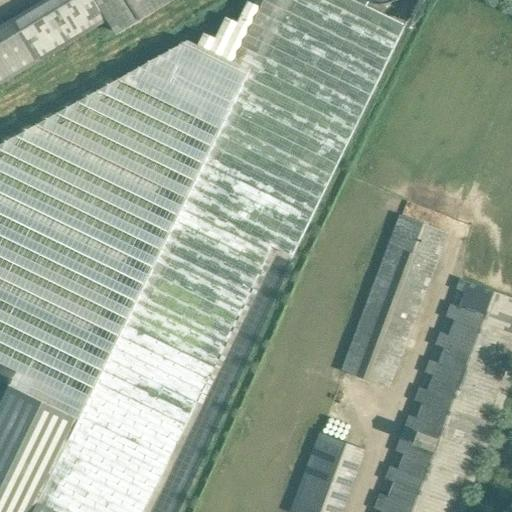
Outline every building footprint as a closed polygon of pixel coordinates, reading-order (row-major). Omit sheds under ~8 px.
[(79,419),(38,503),(55,511),(142,511),(271,247),(291,257),(404,25),(351,0),(263,0),(260,7),(247,2),(237,23),(225,18),(215,39),(202,34),(196,45),(233,63),(230,70),(246,78),(79,419)] [(94,0),(107,21),(116,36),(174,0),(94,0)] [(0,144),(0,363),(17,372),(10,386),(79,419),(246,78),(230,70),(233,63),(196,45),(187,41),(180,45),(0,144)] [(389,387),(446,233),(401,216),(343,370),(389,387)] [(511,231),(494,226),(478,277),(511,287),(511,231)] [(511,297),(461,279),(373,511),(450,511),(511,349),(511,297)] [(10,386),(0,406),(0,511),(34,511),(38,505),(38,503),(79,419),(10,386)] [(341,511),(366,450),(321,433),(289,511),(341,511)] [(55,511),(38,503),(38,505),(34,511),(55,511)]
